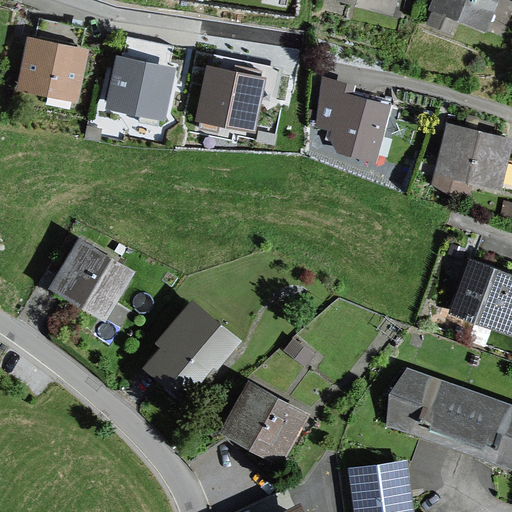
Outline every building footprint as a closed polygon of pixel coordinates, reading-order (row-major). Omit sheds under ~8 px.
[(373,0),(386,3),(383,13),(401,18),(406,0),(373,0)] [(441,0),(433,22),(446,27),(453,12),(480,23),(478,27),(509,39),(511,30),(511,5),(499,0),(441,0)] [(39,16),(35,35),(84,45),(87,25),(39,16)] [(72,96),(81,52),(32,42),(23,86),(72,96)] [(158,126),(170,70),(145,65),(147,57),(122,52),(111,104),(140,110),(138,122),(158,126)] [(375,106),(376,100),(367,97),(365,103),(348,99),(350,89),(326,83),(320,126),(338,131),(336,139),(340,147),(372,155),(384,109),(375,106)] [(505,143),(449,130),(437,182),(450,191),(465,189),(468,173),(496,180),(495,186),(511,189),(511,161),(502,159),(505,143)] [(81,238),(51,288),(64,296),(69,287),(104,308),(125,273),(90,253),(94,246),(81,238)] [(511,280),(471,266),(456,308),(511,328),(511,280)] [(170,342),(152,364),(169,379),(172,376),(187,388),(211,359),(215,363),(232,342),(191,307),(165,338),(170,342)] [(394,416),(392,423),(419,432),(421,426),(446,435),(447,431),(479,442),(478,446),(490,450),(487,456),(511,465),(511,409),(415,375),(408,394),(389,387),(382,396),(391,399),(386,413),(394,416)] [(251,391),(231,426),(282,455),(302,419),(251,391)] [(407,511),(402,475),(376,478),(375,471),(355,474),(360,511),(407,511)] [(304,511),(299,501),(276,511),(304,511)]
